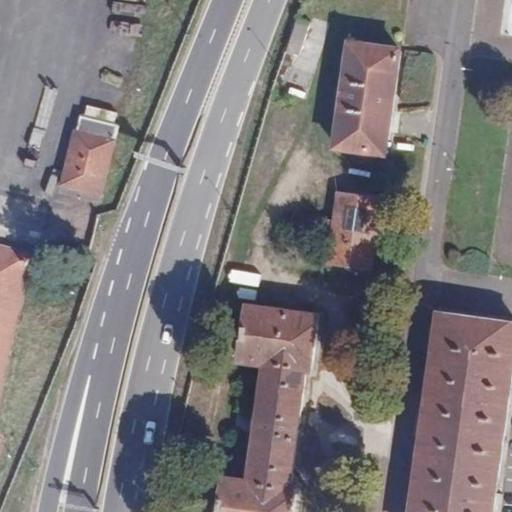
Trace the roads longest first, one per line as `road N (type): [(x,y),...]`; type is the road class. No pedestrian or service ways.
road 1 (secondary): [(152,363),(267,0)]
road 2 (secondary): [(226,0),(110,334)]
road 3 (secondary): [(110,334),(77,395),(45,511)]
road 4 (secondary): [(110,334),(81,511)]
road 5 (secondary): [(122,511),(152,363)]
road 6 (secondary): [(143,511),(152,363)]
